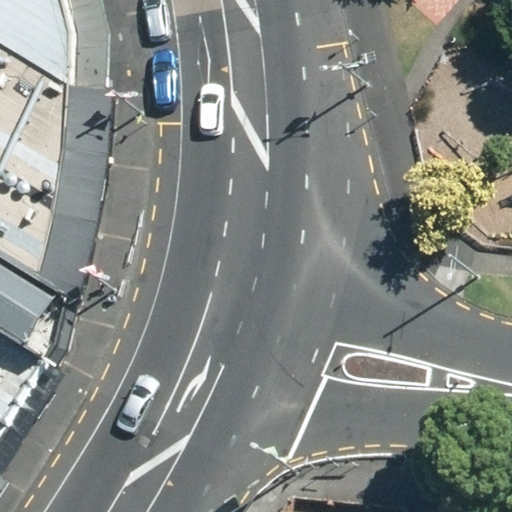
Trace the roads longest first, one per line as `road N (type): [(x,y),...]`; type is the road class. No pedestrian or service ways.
road 1 (tertiary): [(511,396),(309,408),(214,380)]
road 2 (primary): [(239,0),(252,136),(249,289)]
road 3 (tertiary): [(249,289),(443,346),(511,379)]
road 4 (primary): [(214,380),(129,511)]
